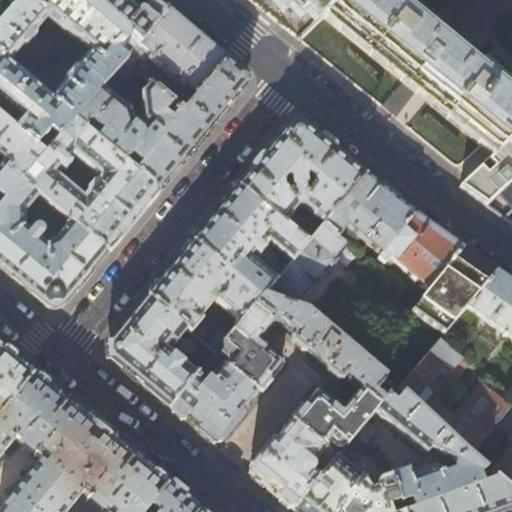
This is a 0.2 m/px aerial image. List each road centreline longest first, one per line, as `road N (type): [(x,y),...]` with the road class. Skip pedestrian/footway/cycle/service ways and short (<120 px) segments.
road 1 (residential): [(290,74),(57,360)]
road 2 (tertiary): [(511,242),(290,74)]
road 3 (residential): [(57,360),(245,511)]
